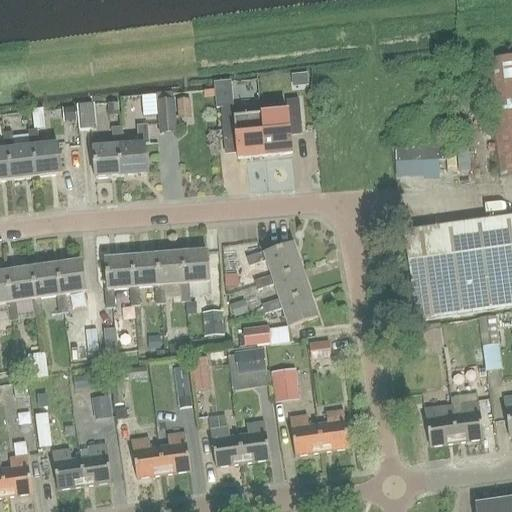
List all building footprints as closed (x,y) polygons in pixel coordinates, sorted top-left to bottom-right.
[(511,59),(482,64),(497,180),(511,177),(511,59)] [(231,94),(215,96),(216,109),(220,109),(233,107),(231,94)] [(159,135),(176,134),(173,95),(156,96),(159,135)] [(261,116),(265,158),(292,155),(290,131),(301,130),(298,100),(286,102),(287,113),(261,116)] [(190,101),(176,102),(178,120),(191,119),(190,101)] [(118,105),(107,106),(108,117),(119,117),(118,105)] [(95,132),(93,106),(78,108),(80,133),(95,132)] [(265,158),(261,116),(234,119),(233,107),(220,109),(223,138),(235,137),(238,161),(265,158)] [(76,109),(63,110),(64,123),(77,122),(76,109)] [(33,148),(29,149),(14,150),(11,124),(2,125),(3,135),(2,135),(4,151),(7,151),(10,182),(36,179),(33,148)] [(119,148),(122,179),(148,177),(145,146),(149,146),(148,126),(138,126),(139,147),(124,148),(119,148)] [(119,148),(124,148),(123,129),(112,129),(114,149),(93,151),(96,182),(122,179),(119,148)] [(37,131),(28,132),(29,149),(33,148),(36,179),(62,177),(58,145),(39,148),(37,131)] [(420,151),(396,152),(396,163),(421,162),(445,161),(444,150),(420,151)] [(0,182),(10,182),(7,151),(4,151),(0,151),(0,182)] [(456,174),(455,151),(446,151),(447,174),(456,174)] [(416,325),(511,310),(511,217),(402,234),(416,325)] [(303,270),(295,245),(267,254),(266,251),(246,258),(255,282),(272,277),(273,280),(303,270)] [(183,287),(180,287),(181,305),(191,304),(190,287),(210,285),(207,254),(180,256),(183,287)] [(158,289),(155,289),(156,307),(166,306),(164,289),(180,287),(183,287),(180,256),(156,258),(158,289)] [(133,291),(130,291),(131,309),(140,308),(139,290),(155,289),(158,289),(156,258),(130,260),(133,291)] [(107,293),(105,293),(106,311),(115,310),(114,293),(130,291),(133,291),(130,260),(105,262),(107,293)] [(81,264),(55,267),(59,298),(56,299),(58,317),(68,315),(65,297),(85,295),(81,264)] [(55,267),(30,271),(34,302),(31,302),(34,320),(43,319),(41,301),(56,299),(59,298),(55,267)] [(272,277),(255,282),(257,291),(275,285),(280,301),(281,304),(311,295),(303,270),(273,280),(272,277)] [(30,271),(5,274),(9,306),(6,306),(8,324),(17,323),(15,305),(31,302),(34,302),(30,271)] [(5,274),(0,274),(0,306),(6,306),(9,306),(5,274)] [(238,276),(225,277),(225,289),(238,288),(238,276)] [(280,301),(263,307),(265,315),(283,309),(289,329),(319,319),(311,295),(281,304),(280,301)] [(244,302),(230,306),(234,319),(248,314),(244,302)] [(197,304),(186,305),(187,316),(198,315),(197,304)] [(204,339),(224,337),(222,312),(202,314),(204,339)] [(477,320),(480,349),(498,347),(495,318),(477,320)] [(442,347),(439,325),(413,329),(416,351),(442,347)] [(269,329),(244,332),(244,338),(239,339),(240,349),(245,348),(271,345),(269,329)] [(105,351),(116,350),(115,331),(104,332),(105,351)] [(311,362),(331,359),(329,343),(309,346),(311,362)] [(182,345),(169,346),(170,358),(183,357),(182,345)] [(239,379),(267,375),(263,350),(235,354),(239,379)] [(30,381),(47,379),(44,356),(28,358),(30,381)] [(211,391),(210,385),(206,359),(191,361),(194,385),(196,394),(211,391)] [(187,369),(174,371),(180,410),(192,408),(187,369)] [(146,370),(126,371),(127,380),(147,379),(146,370)] [(293,372),(270,375),(275,406),(298,402),(293,372)] [(95,377),(74,380),(75,390),(97,387),(95,377)] [(26,386),(13,388),(15,399),(27,397),(26,386)] [(120,386),(111,387),(113,407),(123,406),(120,386)] [(39,409),(48,408),(46,395),(38,397),(39,409)] [(95,422),(112,419),(109,398),(91,401),(95,422)] [(460,406),(451,407),(453,417),(457,445),(484,442),(478,403),(460,406)] [(451,407),(442,408),(444,419),(453,417),(451,407)] [(442,408),(425,411),(430,449),(457,445),(453,417),(444,419),(442,408)] [(125,412),(115,413),(116,422),(126,421),(125,412)] [(319,427),(323,454),(350,450),(345,412),(327,415),(328,425),(319,427)] [(53,445),(51,413),(37,414),(39,446),(53,445)] [(323,454),(319,427),(310,428),(308,418),(291,420),(296,458),(323,454)] [(240,438),(244,465),(270,462),(265,424),(247,427),(249,437),(240,438)] [(244,465),(240,438),(230,440),(229,430),(212,432),(217,469),(244,465)] [(160,450),(164,477),(191,473),(186,436),(168,438),(169,449),(160,450)] [(164,477),(160,450),(151,451),(150,441),(132,444),(137,481),(164,477)] [(16,460),(27,459),(25,445),(14,446),(16,460)] [(89,461),(81,462),(84,489),(111,485),(106,448),(88,450),(89,461)] [(70,453),(52,456),(57,492),(84,489),(81,462),(71,463),(70,453)] [(11,472),(2,473),(5,500),(32,497),(27,459),(10,462),(11,472)] [(511,511),(511,501),(500,503),(501,511),(511,511)] [(501,511),(500,503),(476,507),(476,511),(501,511)]
